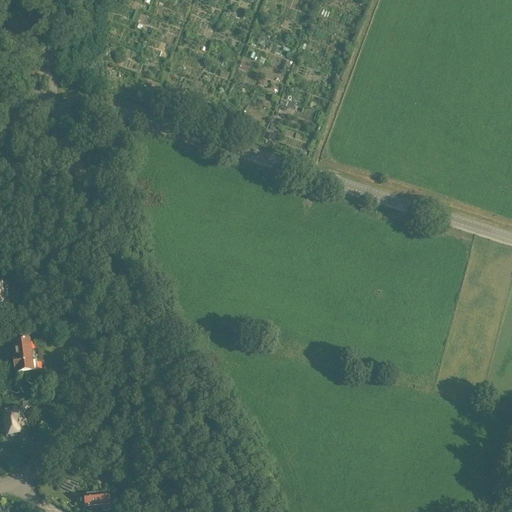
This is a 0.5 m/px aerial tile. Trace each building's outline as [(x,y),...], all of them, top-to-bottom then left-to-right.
[(39,53),(39,21),(29,21),(29,53),(39,53)] [(0,46),(17,60),(20,57),(27,49),(5,29),(0,35),(0,46)] [(0,308),(8,307),(6,289),(8,289),(7,284),(6,283),(5,281),(4,281),(3,281),(3,282),(3,283),(0,283),(0,308)] [(52,320),(48,312),(37,318),(42,326),(52,320)] [(0,342),(10,341),(9,333),(0,333),(0,342)] [(20,339),(13,340),(16,361),(14,361),(15,370),(17,369),(17,375),(22,374),(23,379),(35,378),(34,372),(38,372),(37,361),(32,362),(30,341),(21,342),(20,339)] [(70,387),(71,379),(59,379),(58,386),(70,387)] [(57,406),(68,411),(71,404),(60,399),(57,406)] [(27,408),(23,408),(1,412),(6,437),(21,435),(20,434),(30,433),(29,429),(30,428),(27,408)] [(67,477),(62,488),(71,492),(74,487),(76,488),(79,482),(67,477)] [(109,493),(83,495),(85,509),(101,508),(102,510),(104,511),(107,511),(109,510),(109,507),(110,507),(109,493)]
